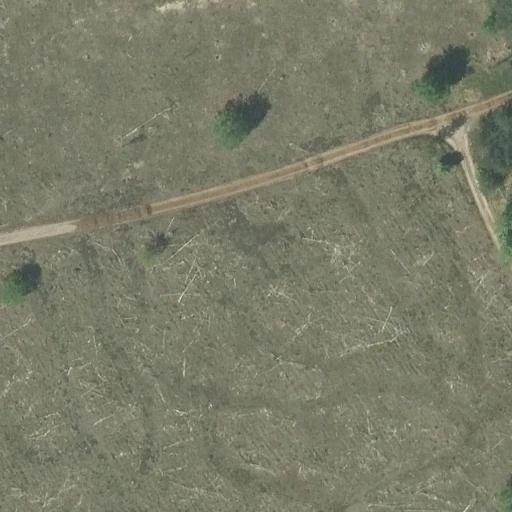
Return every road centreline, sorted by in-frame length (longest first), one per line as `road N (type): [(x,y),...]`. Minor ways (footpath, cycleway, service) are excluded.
road 1 (unknown): [(0,237),(192,198),(453,128)]
road 2 (track): [(453,128),(511,256)]
